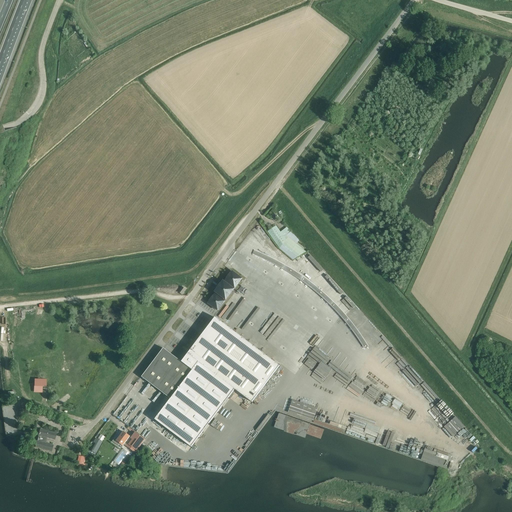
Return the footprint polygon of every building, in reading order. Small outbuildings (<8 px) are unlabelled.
[(276,226),(267,232),(280,248),(293,260),(306,252),(303,249),(305,248),(298,242),(300,240),(290,232),(288,235),(283,236),(276,226)] [(233,271),(225,281),(235,289),(243,279),(233,271)] [(218,289),(215,292),(226,300),(234,289),(223,281),(221,284),(221,285),(220,285),(218,288),(218,289)] [(208,303),(218,311),(225,301),(216,294),(213,297),(213,296),(210,300),(210,301),(208,303)] [(215,317),(206,329),(182,362),(164,348),(142,377),(171,399),(155,420),(191,447),(235,389),(252,402),(280,366),(215,317)] [(41,387),(45,387),(45,381),(36,380),(36,384),(36,391),(41,391),(41,387)] [(35,417),(27,415),(24,427),(32,429),(35,417)] [(40,429),(36,447),(52,451),(53,445),(43,442),(44,437),(55,440),(56,433),(40,429)] [(123,432),(118,439),(116,437),(112,441),(118,445),(119,444),(123,446),(130,436),(123,432)] [(133,440),(129,445),(127,443),(125,445),(135,453),(140,447),(146,440),(135,432),(130,438),(133,440)] [(103,443),(97,439),(94,443),(96,444),(91,451),(95,454),(103,443)] [(130,452),(124,448),(115,461),(120,465),(130,452)] [(82,454),(81,456),(78,460),(77,466),(85,468),(86,464),(81,463),(81,461),(84,462),(86,456),(82,454)]
